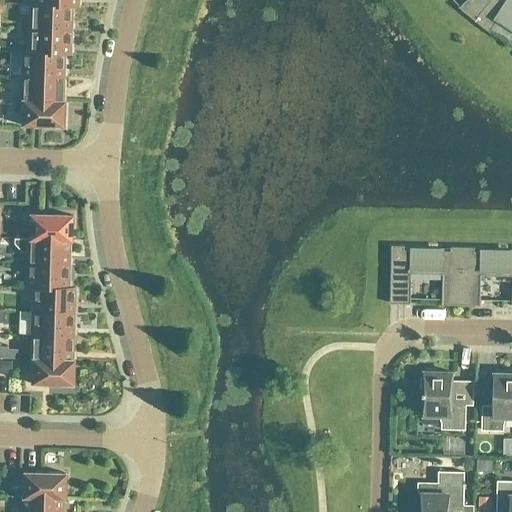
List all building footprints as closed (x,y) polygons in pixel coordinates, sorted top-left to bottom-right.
[(467,0),(460,8),(460,7),(459,8),(475,20),(491,0),(467,0)] [(511,0),(491,0),(475,20),(491,33),(492,32),(491,31),(500,16),(511,23),(511,0)] [(35,5),(29,4),(28,30),(71,32),(72,7),(72,6),(35,5)] [(64,54),(64,55),(70,55),(71,32),(28,30),(27,52),(27,53),(64,54)] [(64,79),(64,55),(64,54),(27,53),(27,52),(21,52),(20,78),(64,79)] [(63,102),(64,79),(20,78),(20,102),(21,102),(21,101),(63,102)] [(21,101),(21,102),(20,126),(63,127),(64,102),(63,102),(21,101)] [(28,239),(71,240),(72,216),(29,215),(28,239)] [(26,263),(69,264),(70,241),(71,241),(71,240),(28,239),(27,239),(27,240),(13,239),(13,244),(21,253),(27,253),(26,263)] [(461,306),(463,248),(450,247),(450,249),(451,249),(451,252),(404,251),(404,248),(405,248),(405,246),(392,246),(390,304),(410,304),(411,274),(443,275),(442,305),(461,306)] [(511,253),(474,252),(474,249),(475,249),(475,248),(463,248),(461,306),(480,306),(481,276),(511,276),(511,253)] [(26,287),(69,288),(69,264),(26,263),(26,287)] [(75,288),(69,288),(26,287),(26,288),(32,288),(31,312),(74,313),(75,288)] [(30,335),(73,337),(74,313),(31,312),(30,335)] [(30,360),(31,360),(74,362),(74,360),(73,360),(73,337),(30,335),(30,360)] [(74,362),(31,360),(30,384),(73,386),(74,362)] [(452,405),(453,373),(424,372),(424,379),(420,379),(420,388),(424,388),(424,392),(423,392),(423,395),(423,415),(440,416),(442,425),(442,430),(466,430),(466,405),(452,405)] [(506,417),(511,417),(511,374),(495,374),(494,406),(482,406),(482,431),(504,431),(504,426),(506,417)] [(449,511),(450,505),(464,506),(465,473),(439,472),(438,485),(436,494),(421,494),(420,511),(449,511)] [(21,497),(20,497),(64,499),(65,474),(22,473),(22,497),(21,497)] [(510,511),(511,511),(511,481),(497,481),(497,506),(508,507),(511,507),(511,511),(510,511)] [(20,497),(20,511),(63,511),(63,499),(64,499),(20,497)]
